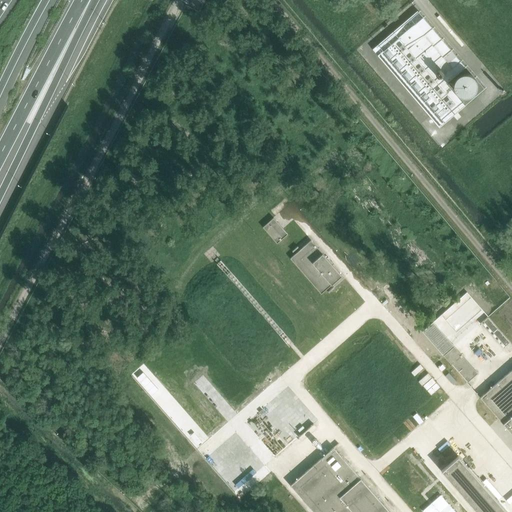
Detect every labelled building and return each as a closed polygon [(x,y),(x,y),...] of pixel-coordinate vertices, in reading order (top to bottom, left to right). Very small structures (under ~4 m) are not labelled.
[(446,83),(465,67),(417,11),(372,49),(439,127),(465,106),(446,83)] [(454,81),(453,86),(454,90),(457,94),(461,96),(466,97),(470,95),(474,92),(476,88),(477,84),(475,80),(472,76),(468,74),(464,73),(459,74),(456,77),(454,81)] [(273,218),(263,227),(277,244),(288,234),(273,218)] [(290,259),(321,294),(342,276),(311,240),(290,259)] [(293,343),(221,261),(217,264),(229,278),(205,298),(213,306),(227,294),(223,288),(229,283),(242,299),(236,304),(234,301),(219,314),(227,322),(241,309),(239,307),(247,299),(258,312),(250,319),(248,317),(233,329),(240,338),(255,325),(253,322),(258,317),(270,330),(264,335),(261,333),(247,345),(255,354),(269,341),(266,338),(275,331),(289,347),(290,346),(293,343)] [(443,356),(467,383),(478,373),(454,346),(443,356)] [(511,369),(480,398),(511,434),(511,369)] [(390,511),(334,447),(295,482),(321,511),(390,511)] [(507,511),(471,470),(458,456),(441,471),(476,511),(507,511)] [(455,511),(441,495),(423,511),(424,511),(455,511)]
